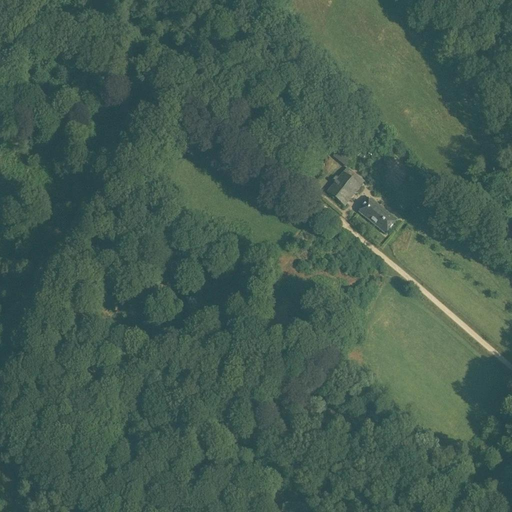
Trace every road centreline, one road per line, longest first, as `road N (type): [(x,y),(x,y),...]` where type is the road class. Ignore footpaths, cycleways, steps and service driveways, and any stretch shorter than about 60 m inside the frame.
road 1 (track): [(247,142),(511,368)]
road 2 (track): [(0,30),(60,47),(164,97)]
